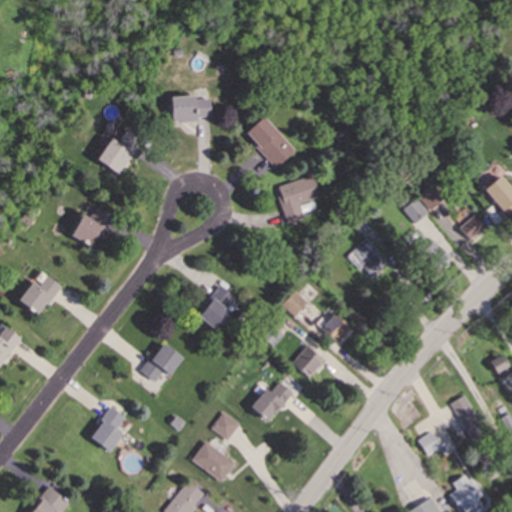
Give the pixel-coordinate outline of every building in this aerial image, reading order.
[(172,99),(172,122),(211,122),(211,99),(172,99)] [(295,153),(264,120),(245,137),(276,171),(295,153)] [(120,177),(141,142),(119,129),(97,163),(120,177)] [(303,221),(300,205),(320,201),(315,179),(279,187),(286,225),(303,221)] [(510,219),(511,217),(511,190),(500,179),(485,194),(510,219)] [(430,215),(445,202),(432,186),(417,199),(430,215)] [(402,213),(414,227),(428,216),(416,202),(402,213)] [(71,240),(94,251),(105,228),(82,217),(71,240)] [(346,260),(359,273),(378,255),(365,242),(346,260)] [(436,250),(426,248),(424,258),(434,261),(436,250)] [(60,291),(43,275),(19,302),(36,317),(60,291)] [(218,334),(240,304),(219,290),(198,320),(218,334)] [(282,308),(294,319),(306,305),(294,294),(282,308)] [(351,333),(336,316),(321,329),(336,346),(351,333)] [(0,335),(0,368),(20,340),(4,329),(0,335)] [(183,361),(164,345),(140,374),(153,385),(162,374),(169,379),(183,361)] [(324,365),(306,349),(291,365),(309,381),(324,365)] [(271,392),(266,388),(248,410),(269,427),(293,396),(277,384),(271,392)] [(485,437),(464,398),(450,406),(470,444),(485,437)] [(111,454),(123,436),(117,432),(124,421),(109,410),(89,440),(111,454)] [(418,445),(429,458),(440,448),(429,435),(418,445)] [(192,461),(220,485),(235,468),(206,444),(192,461)] [(164,511),(191,511),(204,497),(189,484),(164,511)] [(65,511),(70,508),(51,490),(30,511),(65,511)] [(411,511),(437,511),(431,500),(411,511)]
